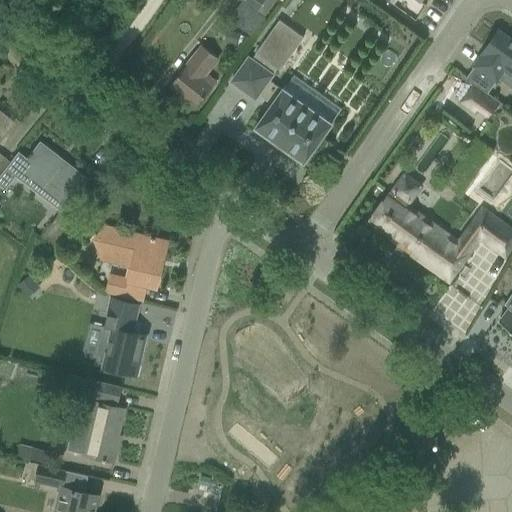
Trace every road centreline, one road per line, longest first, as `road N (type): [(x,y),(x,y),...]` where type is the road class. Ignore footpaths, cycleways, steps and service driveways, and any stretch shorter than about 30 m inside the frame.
road 1 (residential): [(149,511),(217,233),(234,205)]
road 2 (residential): [(296,251),(475,0)]
road 3 (residential): [(234,205),(78,91),(0,19)]
road 4 (residential): [(511,403),(296,251)]
road 5 (track): [(78,91),(163,0)]
